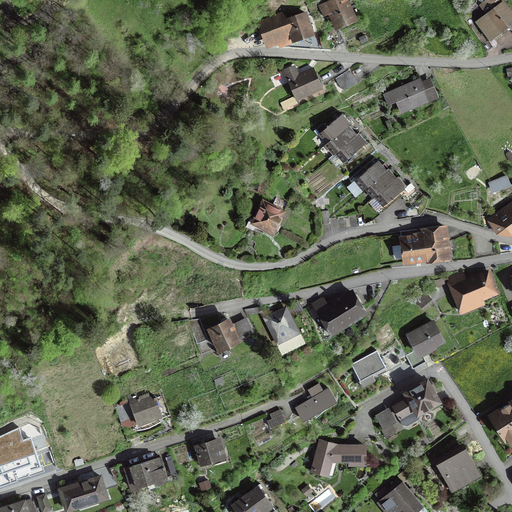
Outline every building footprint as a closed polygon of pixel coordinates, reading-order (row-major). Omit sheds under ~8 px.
[(341,0),(332,0),(317,7),(322,17),(330,12),(337,25),(350,18),(341,0)] [(511,20),(511,18),(498,0),(495,0),(474,15),(490,37),(511,20)] [(311,34),(307,19),(288,25),(286,17),(220,36),(225,48),(292,40),(311,34)] [(339,29),(331,32),(337,45),(344,42),(339,29)] [(485,36),(480,40),(488,51),(493,47),(485,36)] [(317,89),(309,70),(288,78),(296,98),(317,89)] [(351,85),(347,75),(331,82),(339,92),(351,85)] [(427,99),(421,84),(393,95),(400,110),(427,99)] [(318,133),(326,143),(348,125),(350,124),(346,119),(342,114),(318,133)] [(326,143),(335,154),(356,136),(352,131),(348,125),(326,143)] [(360,140),(356,136),(335,154),(329,158),(338,168),(365,146),(360,140)] [(357,179),(365,188),(386,170),(382,165),(378,161),(357,179)] [(391,175),(386,170),(365,188),(374,198),(394,179),(391,175)] [(504,176),(496,179),(500,189),(508,186),(504,176)] [(399,184),(394,179),(374,198),(383,208),(404,189),(399,184)] [(283,214),(262,205),(253,226),(274,235),(283,214)] [(511,207),(494,220),(502,234),(511,235),(511,207)] [(447,258),(443,227),(418,230),(419,234),(395,237),(398,264),(447,258)] [(494,295),(486,273),(463,281),(461,275),(444,281),(456,316),(479,308),(477,301),(494,295)] [(426,292),(416,301),(422,307),(432,299),(426,292)] [(361,313),(352,296),(317,316),(327,333),(361,313)] [(295,332),(285,311),(267,320),(277,341),(295,332)] [(199,318),(188,321),(195,343),(206,339),(199,318)] [(235,341),(228,323),(210,331),(217,348),(235,341)] [(439,345),(429,323),(400,337),(410,359),(439,345)] [(385,365),(377,350),(350,364),(358,379),(385,365)] [(436,402),(426,386),(393,405),(403,421),(436,402)] [(334,403),(329,392),(294,408),(299,419),(334,403)] [(162,414),(155,397),(130,408),(137,425),(162,414)] [(511,451),(511,403),(489,417),(511,453),(511,451)] [(273,419),(268,420),(272,428),(286,422),(281,410),(271,415),(273,419)] [(136,429),(126,433),(129,443),(139,439),(136,429)] [(222,462),(217,441),(196,446),(201,467),(222,462)] [(365,446),(334,445),(320,441),(312,472),(327,476),(331,461),(349,461),(349,465),(365,465),(365,446)] [(476,479),(460,452),(439,464),(455,491),(476,479)] [(164,480),(157,458),(125,468),(132,490),(164,480)] [(106,499),(100,477),(68,486),(71,498),(83,495),(86,504),(106,499)] [(127,484),(121,487),(126,498),(132,495),(127,484)] [(416,511),(420,510),(398,484),(378,500),(387,511),(416,511)] [(263,511),(270,507),(258,489),(234,505),(238,511),(263,511)] [(47,494),(39,496),(42,511),(50,509),(47,494)] [(24,511),(22,503),(0,509),(0,511),(24,511)]
